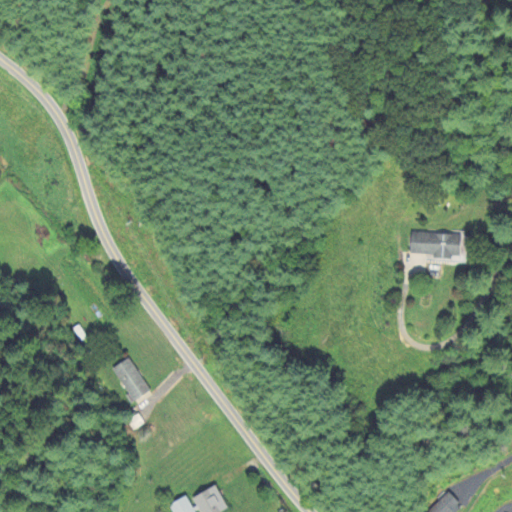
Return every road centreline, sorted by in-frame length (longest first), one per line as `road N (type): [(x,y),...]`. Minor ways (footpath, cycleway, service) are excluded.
road 1 (tertiary): [(308,511),(164,327),(98,223),(60,118),(0,60)]
road 2 (residential): [(60,118),(110,0)]
